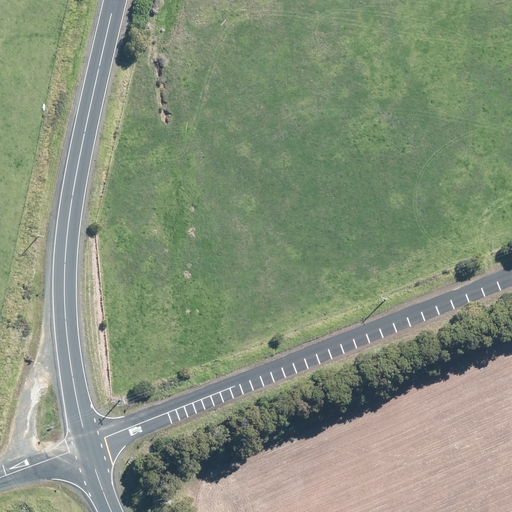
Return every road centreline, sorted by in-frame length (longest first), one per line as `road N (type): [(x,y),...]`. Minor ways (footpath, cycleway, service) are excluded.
road 1 (unclassified): [(87,445),(511,277)]
road 2 (tertiary): [(114,0),(71,197),(63,274),(87,445)]
